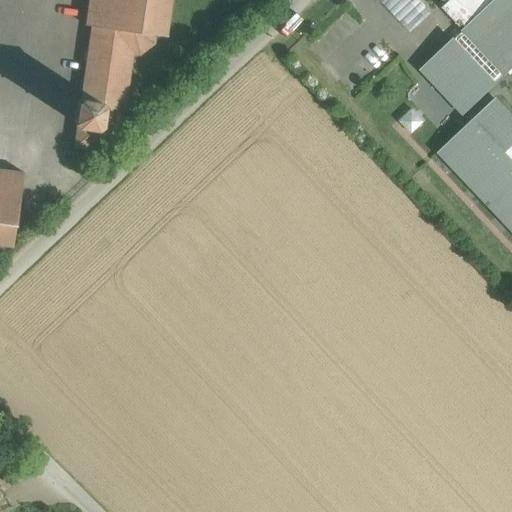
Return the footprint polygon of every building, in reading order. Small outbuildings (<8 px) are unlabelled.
[(88,0),(85,25),(91,26),(80,99),(99,102),(102,106),(99,124),(95,127),(77,125),(73,147),(101,151),(121,136),(132,54),(139,55),(154,44),(155,35),(167,37),(171,0),(88,0)] [(511,0),(450,0),(442,7),(460,26),(463,24),(466,27),(463,30),(464,31),(505,74),(506,75),(511,68),(511,0)] [(418,5),(401,22),(409,29),(426,13),(418,5)] [(464,31),(454,39),(453,38),(422,68),(465,114),(497,84),(496,83),(505,74),(464,31)] [(99,102),(80,99),(76,103),(74,121),(77,125),(95,127),(99,124),(102,106),(99,102)] [(511,117),(495,99),(440,151),(511,227),(511,117)] [(409,132),(421,120),(409,107),(397,119),(409,132)] [(23,172),(0,169),(0,245),(13,247),(23,172)]
